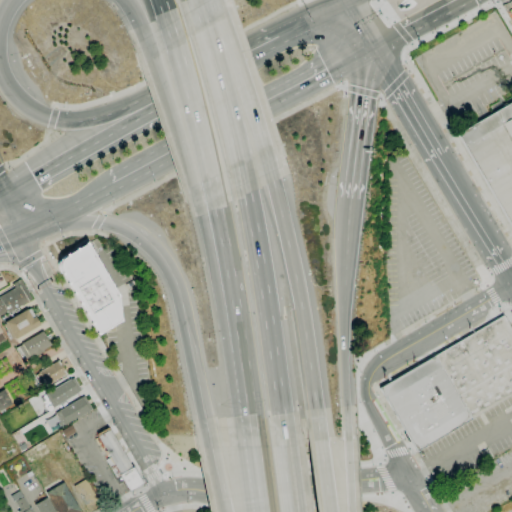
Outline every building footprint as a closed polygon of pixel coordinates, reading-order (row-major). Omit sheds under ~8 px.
[(511,227),(457,134),(481,120),(471,103),(479,98),(489,115),(511,102),(511,101),(511,100),(511,227)] [(55,263),(97,335),(120,323),(118,296),(88,243),(55,263)] [(0,315),(0,296),(15,288),(13,284),(20,279),(32,299),(8,313),(7,311),(0,315)] [(15,339),(14,339),(13,340),(4,325),(6,324),(5,322),(27,309),(27,310),(30,308),(40,325),(15,339)] [(434,356),(503,315),(511,329),(511,395),(472,419),(434,356)] [(27,359),(23,353),(20,355),(16,348),(21,345),(21,344),(42,331),(51,345),(42,350),(43,352),(36,356),(35,354),(27,359)] [(472,419),(417,451),(380,388),(434,356),(472,419)] [(63,368),(67,375),(47,386),(44,382),(39,385),(37,380),(38,379),(36,375),(39,373),(38,372),(59,361),(59,362),(61,362),(63,366),(63,368)] [(45,395),(47,393),(70,379),(71,380),(74,378),(81,390),(78,392),(78,393),(52,408),(45,395)] [(0,411),(0,391),(4,389),(12,404),(0,411)] [(62,427),(59,422),(60,422),(55,413),(59,411),(81,397),(82,398),(84,397),(91,410),(62,427)] [(66,438),(61,431),(71,425),(75,432),(66,438)] [(129,492),(118,475),(120,474),(97,436),(98,436),(97,434),(108,428),(131,467),(132,467),(143,484),(129,492)] [(86,507),(74,486),(85,479),(98,500),(86,507)] [(57,511),(46,493),(63,483),(80,511),(57,511)] [(21,511),(16,502),(24,497),(32,511),(21,511)] [(39,511),(35,505),(47,498),(54,511),(39,511)]
